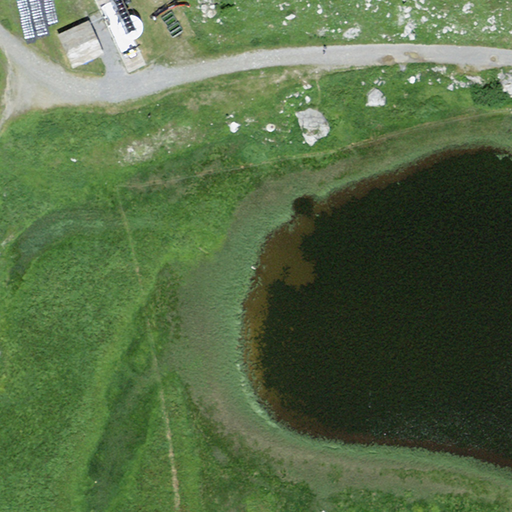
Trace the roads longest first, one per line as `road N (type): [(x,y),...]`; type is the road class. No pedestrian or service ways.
road 1 (track): [(141,84),(327,52),(511,55)]
road 2 (track): [(141,84),(81,89),(0,33)]
